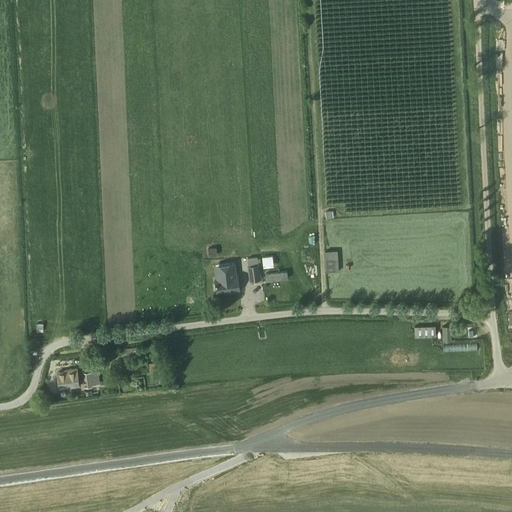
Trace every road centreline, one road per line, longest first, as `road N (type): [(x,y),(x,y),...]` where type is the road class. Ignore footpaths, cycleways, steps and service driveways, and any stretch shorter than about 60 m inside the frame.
road 1 (residential): [(0,408),(30,394),(42,358),(67,342),(320,312),(490,315)]
road 2 (unclassified): [(490,315),(476,0)]
road 3 (unclassified): [(511,456),(252,447)]
road 4 (unclassified): [(252,447),(333,410),(498,380)]
road 5 (unclassified): [(0,482),(252,447)]
